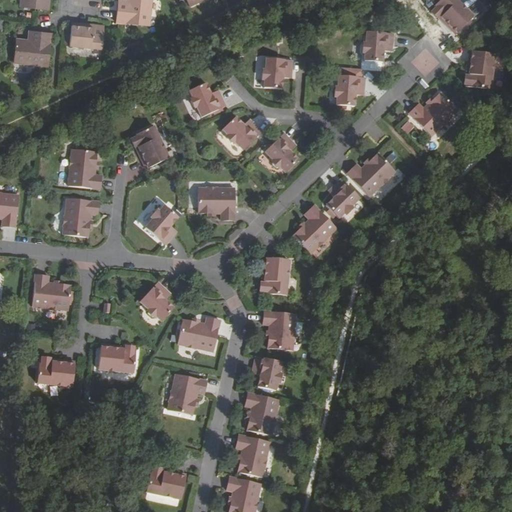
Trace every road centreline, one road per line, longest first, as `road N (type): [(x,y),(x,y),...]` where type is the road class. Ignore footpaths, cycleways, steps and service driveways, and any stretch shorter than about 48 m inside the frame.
road 1 (track): [(511,152),(359,261),(309,511)]
road 2 (track): [(0,126),(273,0)]
road 3 (unclassified): [(212,272),(421,63)]
road 4 (residential): [(212,272),(245,322),(204,511)]
road 5 (residential): [(0,246),(212,272)]
